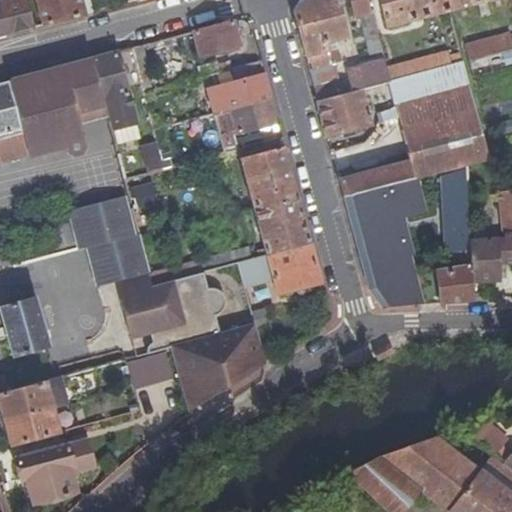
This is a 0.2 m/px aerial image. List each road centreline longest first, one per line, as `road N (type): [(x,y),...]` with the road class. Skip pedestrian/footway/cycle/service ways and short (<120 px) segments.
road 1 (residential): [(266,0),(368,329)]
road 2 (residential): [(90,511),(228,402),(368,329)]
road 3 (residential): [(221,0),(0,58)]
road 4 (residential): [(368,329),(511,319)]
